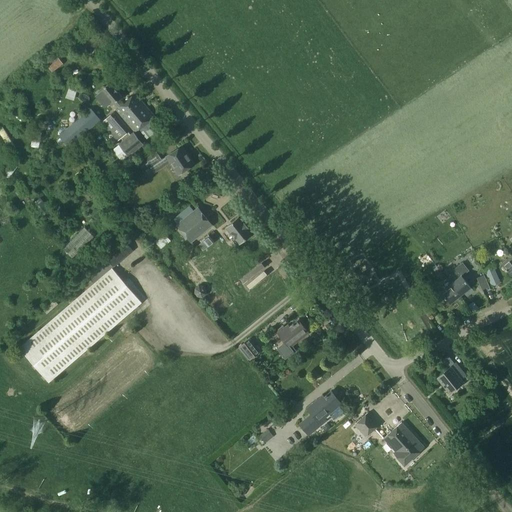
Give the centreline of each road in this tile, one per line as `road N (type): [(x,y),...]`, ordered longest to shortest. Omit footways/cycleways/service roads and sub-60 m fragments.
road 1 (unclassified): [(393,372),(92,0)]
road 2 (unclassified): [(510,511),(393,372)]
road 3 (unclassified): [(393,372),(511,311)]
